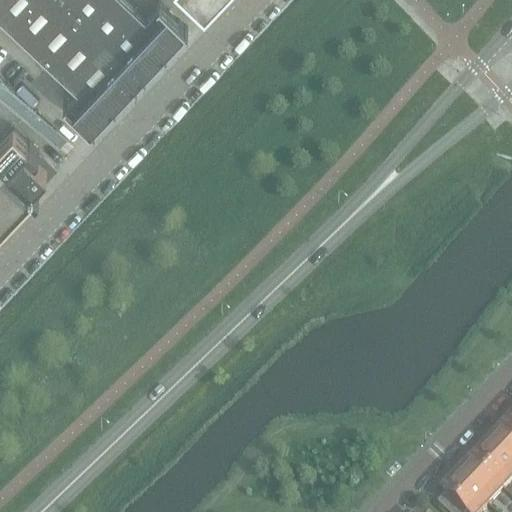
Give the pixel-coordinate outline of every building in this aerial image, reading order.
[(145,15),(128,0),(0,0),(0,16),(76,88),(63,102),(92,130),(188,28),(159,1),(145,15)] [(214,0),(192,0),(204,11),(214,0)] [(0,226),(35,189),(36,190),(39,186),(33,180),(42,170),(30,159),(39,150),(29,141),(28,141),(12,126),(0,139),(0,226)] [(511,438),(505,432),(498,439),(495,439),(490,441),(486,445),(511,469),(511,438)] [(511,480),(511,469),(486,445),(483,449),(481,454),(481,457),(475,463),(503,490),(511,480)] [(503,490),(475,463),(468,470),(466,471),(461,473),(456,476),(488,506),(503,490)] [(481,511),(488,506),(456,476),(453,480),(452,485),(451,488),(444,495),(461,511),(481,511)] [(461,511),(444,495),(436,504),(444,511),(461,511)]
